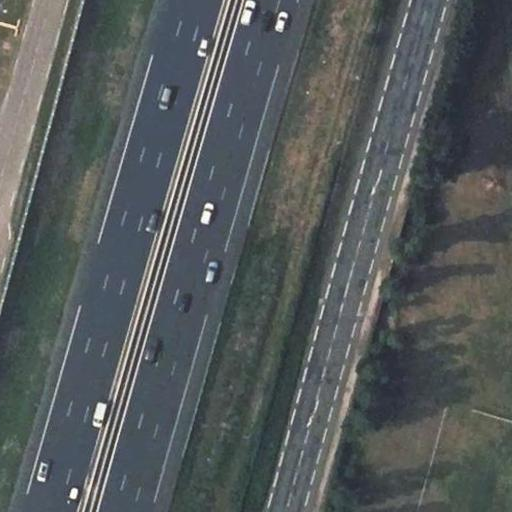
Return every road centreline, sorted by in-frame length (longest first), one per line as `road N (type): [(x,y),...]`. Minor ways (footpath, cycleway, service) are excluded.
road 1 (motorway): [(196,0),(49,511)]
road 2 (motorway): [(124,511),(271,0)]
road 3 (secondary): [(430,0),(285,511)]
road 4 (unclassified): [(51,0),(0,189)]
